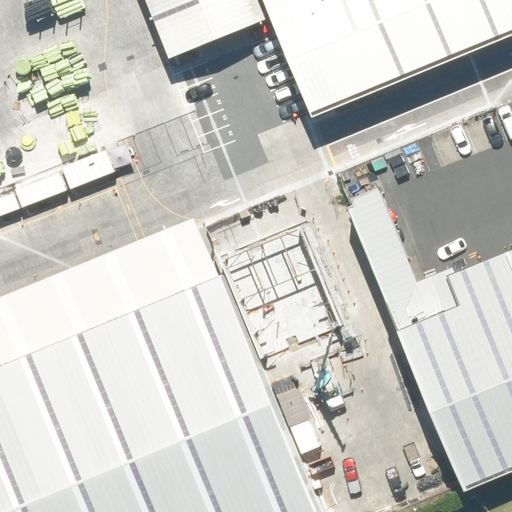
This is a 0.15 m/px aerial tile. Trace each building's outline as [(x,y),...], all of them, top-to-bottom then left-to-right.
[(241,0),(126,0),(151,62),(251,23),(241,0)] [(511,0),(257,0),(305,118),(511,35),(511,0)] [(0,297),(0,366),(222,275),(195,218),(0,297)] [(511,234),(378,290),(457,476),(511,452),(511,234)] [(0,366),(0,511),(320,511),(222,275),(0,366)]
